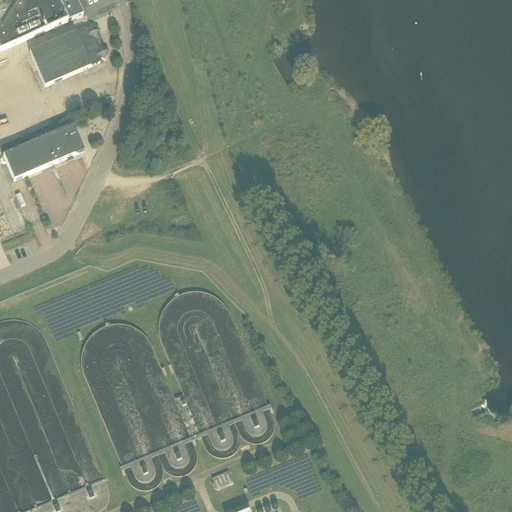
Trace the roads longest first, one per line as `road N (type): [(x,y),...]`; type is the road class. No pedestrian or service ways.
road 1 (track): [(511,482),(463,419),(438,332),(370,222),(337,146),(270,84),(259,49),(259,0)]
road 2 (unclassified): [(0,277),(54,255),(98,181),(122,123),(131,72),(121,5)]
road 3 (track): [(64,244),(93,255),(135,250),(208,262),(272,325)]
road 4 (track): [(272,325),(379,511)]
road 5 (track): [(198,63),(200,159),(155,177),(98,181)]
road 6 (track): [(272,325),(252,261),(200,159)]
road 7 (track): [(200,159),(136,0)]
